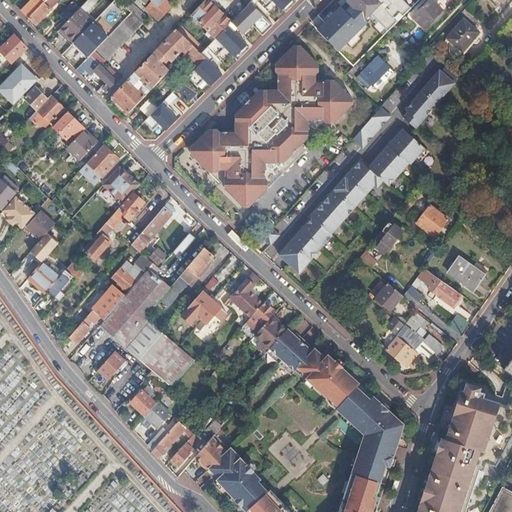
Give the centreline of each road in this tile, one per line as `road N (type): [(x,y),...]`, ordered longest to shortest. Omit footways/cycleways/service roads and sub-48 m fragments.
road 1 (residential): [(151,163),(405,401),(429,400)]
road 2 (residential): [(211,511),(173,484),(67,370),(0,274)]
road 3 (unknown): [(258,266),(389,127),(410,86)]
road 4 (residential): [(151,163),(316,0)]
road 5 (residential): [(0,8),(151,163)]
road 6 (residential): [(429,400),(511,279)]
